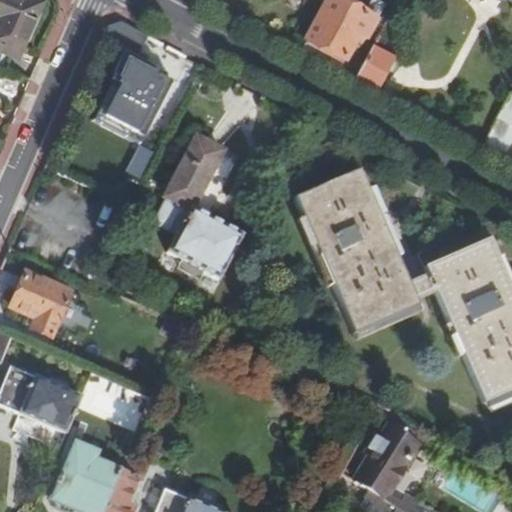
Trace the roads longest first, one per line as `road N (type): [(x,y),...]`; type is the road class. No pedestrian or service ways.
road 1 (residential): [(511,200),(153,11)]
road 2 (residential): [(0,207),(90,0)]
